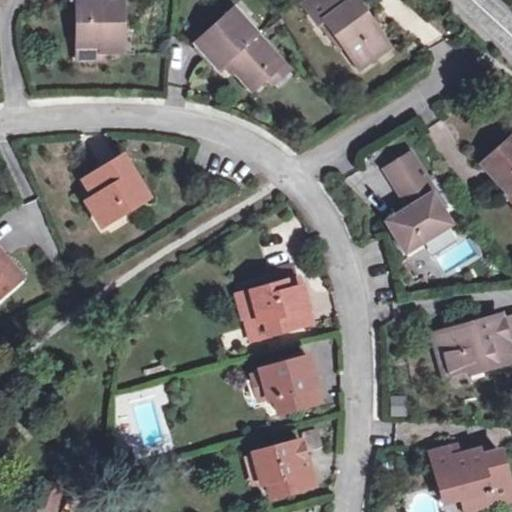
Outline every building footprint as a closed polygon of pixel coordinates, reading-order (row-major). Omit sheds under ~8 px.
[(70,0),(71,0),(78,1),(77,45),(101,45),(101,51),(121,51),(122,0),(70,0)] [(322,24),(330,18),(362,66),(390,46),(358,0),(352,0),(352,1),(351,0),(309,0),(307,2),(322,24)] [(248,85),(277,58),(234,10),(196,43),(219,69),(227,62),(248,85)] [(77,45),(77,59),(101,60),(101,51),(101,45),(77,45)] [(283,65),(277,58),(248,85),(254,91),(283,65)] [(508,193),(511,189),(511,137),(482,163),(508,193)] [(392,182),(418,165),(411,153),(384,169),(392,182)] [(100,223),(144,198),(122,159),(86,179),(91,187),(96,196),(90,200),(88,201),(100,223)] [(418,165),(392,182),(401,197),(406,194),(414,206),(409,210),(386,224),(406,254),(452,225),(433,196),(436,194),(418,165)] [(91,187),(85,191),(90,200),(96,196),(91,187)] [(406,194),(401,197),(409,210),(414,206),(406,194)] [(0,298),(24,278),(0,250),(0,298)] [(265,335),(265,337),(271,336),(312,324),(299,277),(252,291),(253,293),(265,335)] [(265,335),(253,293),(241,297),(244,308),(251,306),(260,336),(265,335)] [(445,374),(481,364),(483,370),(511,362),(511,318),(502,321),(501,316),(435,334),(445,374)] [(269,401),(274,399),(278,414),(320,403),(307,357),(260,369),(262,374),(268,396),(269,401)] [(262,374),(254,376),(260,398),(268,396),(262,374)] [(389,395),(388,415),(404,416),(405,395),(389,395)] [(264,486),(269,485),(273,497),(313,486),(301,441),(255,454),(256,459),(262,481),(264,486)] [(430,453),(443,493),(456,489),(459,500),(463,511),(476,511),(493,506),(511,500),(511,485),(501,451),(480,458),(477,449),(450,458),(446,447),(430,453)] [(256,459),(249,461),(255,483),(262,481),(256,459)] [(53,509),(61,491),(45,484),(38,504),(53,509)] [(456,489),(443,493),(446,504),(459,500),(456,489)]
